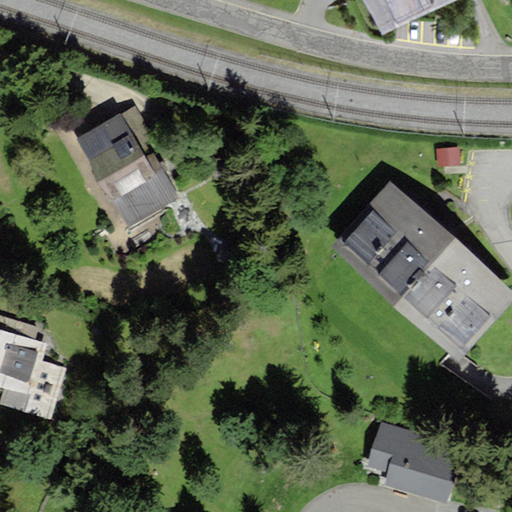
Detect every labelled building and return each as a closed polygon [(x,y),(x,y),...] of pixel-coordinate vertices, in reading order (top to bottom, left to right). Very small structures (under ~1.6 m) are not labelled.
[(374,0),(388,30),(454,0),(374,0)] [(128,114),(82,140),(130,225),(177,199),(128,114)] [(511,300),(395,193),(337,256),(459,367),(511,310),(511,300)] [(36,330),(0,319),(0,384),(8,387),(2,405),(52,419),(65,371),(40,364),(45,346),(32,343),(36,330)] [(390,473),(387,482),(438,498),(450,460),(414,449),(417,439),(384,428),(371,467),(390,473)]
